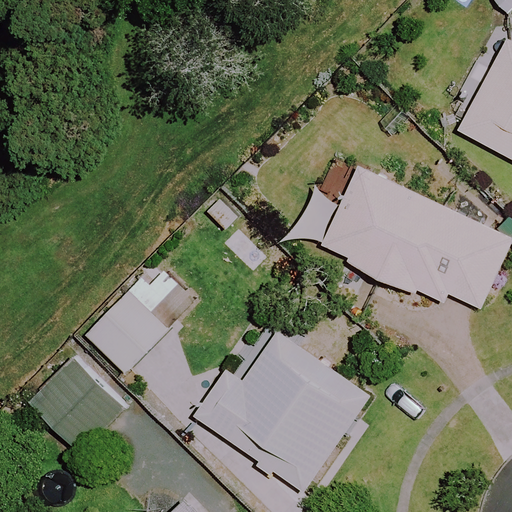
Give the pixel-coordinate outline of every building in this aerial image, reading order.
[(511,39),(463,129),(511,155),(511,39)] [(511,237),(362,167),(326,245),(353,257),(351,262),(443,306),(451,290),(484,306),(511,246),(511,237)] [(152,284),(145,277),(90,333),(128,371),(198,301),(167,270),(152,284)] [(203,414),(262,456),(256,464),(275,477),(281,470),(308,489),(375,395),(278,326),(239,380),(231,374),(203,414)] [(125,411),(68,357),(29,399),(85,452),(125,411)] [(194,511),(183,501),(171,511),(194,511)]
